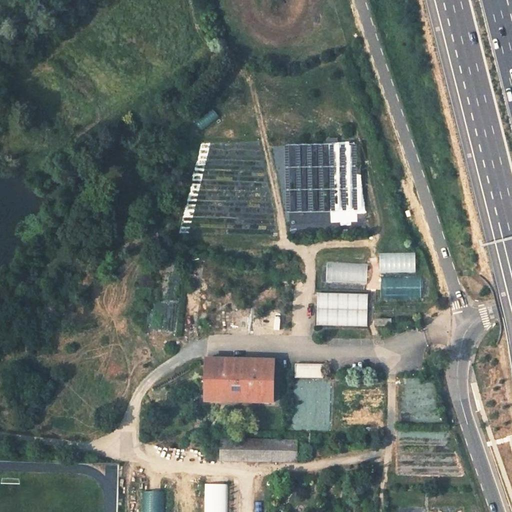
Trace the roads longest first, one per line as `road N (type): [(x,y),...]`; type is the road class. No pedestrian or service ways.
road 1 (residential): [(355,0),(463,331)]
road 2 (trunk): [(455,10),(511,285)]
road 3 (trunk): [(455,10),(511,232)]
road 4 (residential): [(463,331),(457,388),(499,511)]
